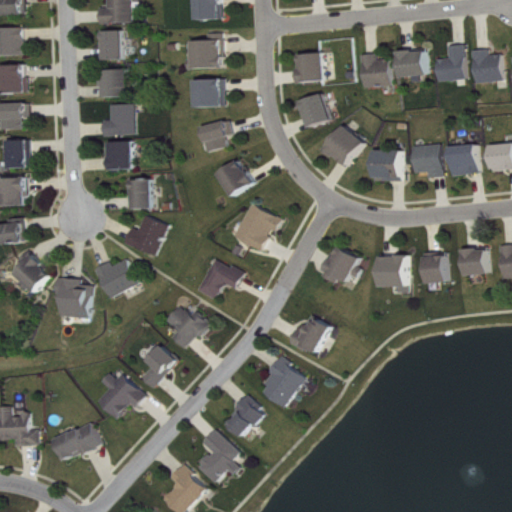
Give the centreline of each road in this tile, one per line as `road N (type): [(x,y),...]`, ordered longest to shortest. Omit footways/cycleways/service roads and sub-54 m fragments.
road 1 (residential): [(511,207),(399,221),(347,209),(310,181),(276,136),(265,0)]
road 2 (residential): [(333,199),(254,338),(97,511)]
road 3 (residential): [(511,0),(267,24)]
road 4 (residential): [(68,0),(82,216)]
